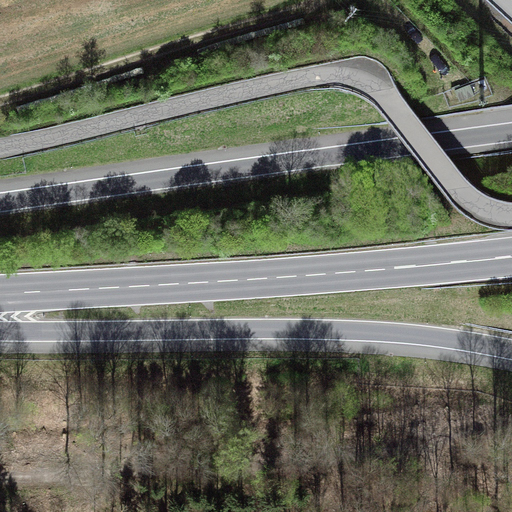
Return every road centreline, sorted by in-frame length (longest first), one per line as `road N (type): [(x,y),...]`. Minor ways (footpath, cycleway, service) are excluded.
road 1 (motorway): [(511,132),(0,202)]
road 2 (primary): [(0,294),(511,257)]
road 3 (motorway): [(0,330),(329,329),(511,349)]
road 4 (track): [(0,479),(137,467),(290,469),(467,430)]
road 5 (track): [(320,0),(0,100)]
